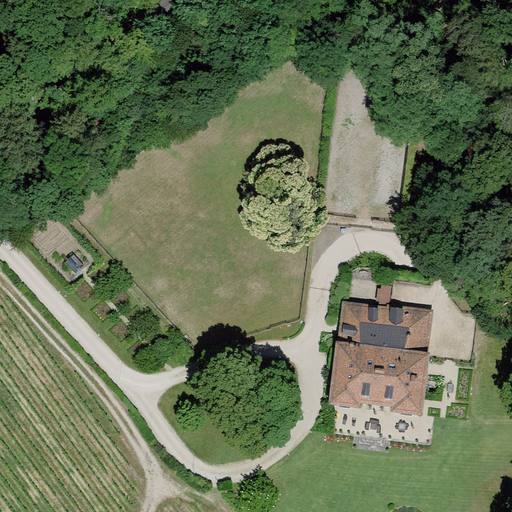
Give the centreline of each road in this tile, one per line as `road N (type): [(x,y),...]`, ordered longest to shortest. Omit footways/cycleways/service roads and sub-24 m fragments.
road 1 (track): [(145,511),(161,484),(120,415),(0,277)]
road 2 (track): [(173,0),(0,135)]
